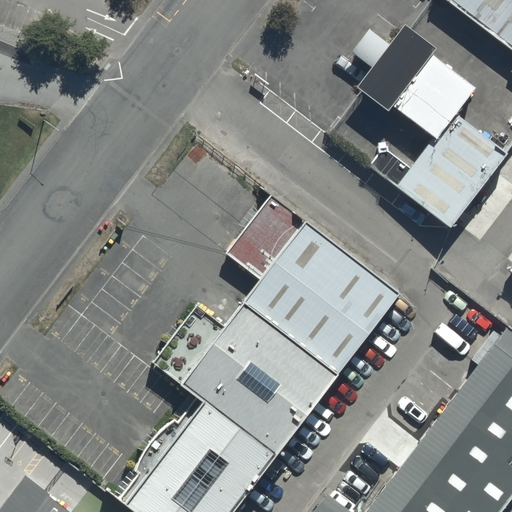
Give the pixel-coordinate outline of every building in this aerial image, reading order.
[(511,0),(449,0),(511,48),(511,0)] [(432,41),(401,17),(352,81),(384,105),(388,100),(432,133),(451,109),(471,83),(426,49),(432,41)] [(503,150),(451,109),(432,133),(394,183),(446,223),(503,150)] [(138,471),(118,495),(138,511),(226,511),(397,289),(269,192),(224,249),(257,276),(222,321),(196,301),(151,359),(196,395),(177,418),(173,416),(155,430),(145,442),(133,467),(138,471)] [(498,511),(511,495),(511,332),(505,328),(356,511),(498,511)] [(73,511),(23,474),(0,504),(0,511),(73,511)]
